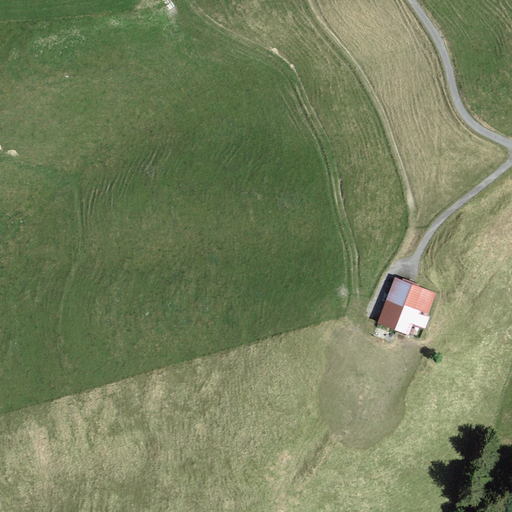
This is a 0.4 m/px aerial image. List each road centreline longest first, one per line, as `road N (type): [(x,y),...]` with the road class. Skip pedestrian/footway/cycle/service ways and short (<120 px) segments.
road 1 (unclassified): [(408,0),(439,45),(460,113),(511,147)]
road 2 (track): [(410,270),(433,226),(511,161)]
